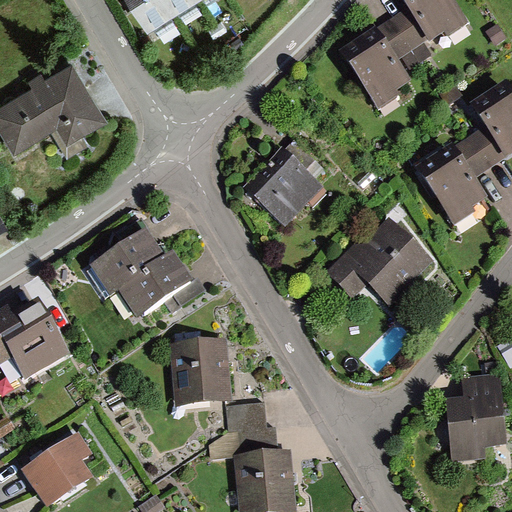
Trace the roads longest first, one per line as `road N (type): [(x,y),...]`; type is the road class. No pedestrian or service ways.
road 1 (residential): [(181,143),(346,433)]
road 2 (residential): [(346,433),(408,392),(511,269)]
road 3 (residential): [(0,270),(181,143)]
road 4 (residential): [(181,143),(333,0)]
road 5 (residential): [(181,143),(91,0)]
